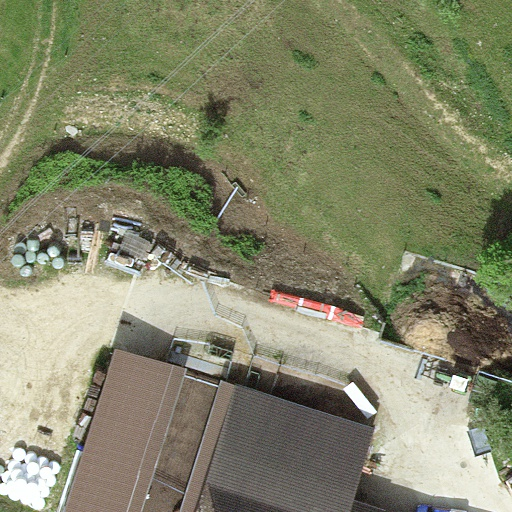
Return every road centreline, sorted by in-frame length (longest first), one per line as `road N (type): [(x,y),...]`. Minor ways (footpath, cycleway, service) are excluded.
road 1 (track): [(0,330),(33,333),(108,292),(353,364),(427,412),(490,511)]
road 2 (track): [(36,0),(23,109),(0,156)]
